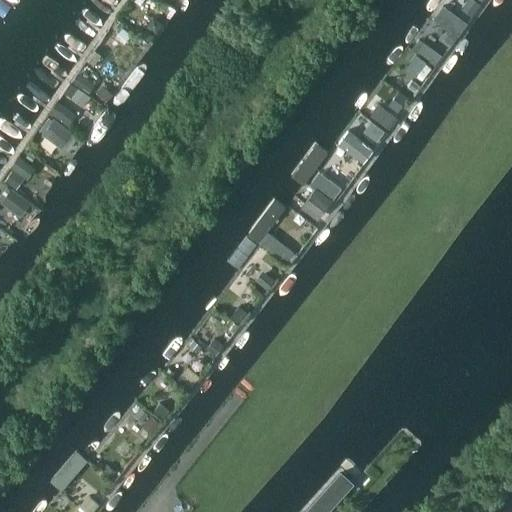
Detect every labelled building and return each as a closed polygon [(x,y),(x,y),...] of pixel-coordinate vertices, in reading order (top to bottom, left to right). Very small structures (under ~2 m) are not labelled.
[(473,0),(467,0),(464,5),(474,12),(480,4),(473,0)] [(443,6),(434,19),(458,36),(467,23),(443,6)] [(148,31),(144,36),(151,42),(155,37),(148,31)] [(450,32),(444,40),(451,45),(457,37),(450,32)] [(107,36),(97,50),(109,59),(120,46),(107,36)] [(419,39),(412,49),(434,65),(441,55),(419,39)] [(416,55),(405,70),(414,77),(425,62),(416,55)] [(78,73),(71,83),(89,95),(96,84),(78,73)] [(412,80),(407,86),(415,91),(419,86),(412,80)] [(398,92),(389,105),(398,111),(407,99),(398,92)] [(61,104),(53,116),(68,127),(76,115),(61,104)] [(383,107),(375,118),(389,129),(397,118),(383,107)] [(49,116),(38,131),(61,148),(72,133),(49,116)] [(348,131),(338,143),(363,162),(372,150),(348,131)] [(17,156),(9,168),(22,176),(29,165),(17,156)] [(328,178),(318,191),(331,201),(341,188),(328,178)] [(12,188),(1,202),(17,214),(28,200),(12,188)] [(314,189),(302,206),(318,217),(330,201),(314,189)] [(264,273),(257,281),(266,288),(273,280),(264,273)] [(239,306),(231,317),(238,322),(246,312),(239,306)] [(214,338),(207,348),(215,355),(222,345),(214,338)] [(193,340),(189,345),(197,351),(201,346),(193,340)] [(159,403),(154,410),(162,418),(168,410),(159,403)] [(140,408),(134,415),(141,421),(147,414),(140,408)] [(151,416),(143,425),(152,432),(160,423),(151,416)] [(341,466),(299,511),(361,511),(419,447),(402,430),(356,481),(341,466)] [(107,464),(102,470),(110,478),(115,472),(107,464)]
